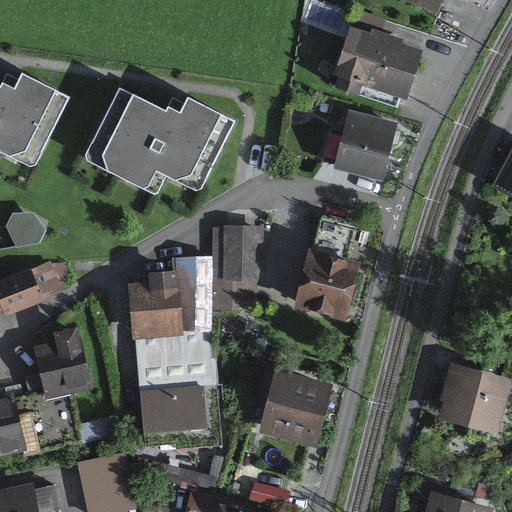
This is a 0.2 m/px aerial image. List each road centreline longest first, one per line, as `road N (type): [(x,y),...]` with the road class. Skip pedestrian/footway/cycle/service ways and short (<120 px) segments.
road 1 (residential): [(0,344),(261,186),(293,183),(397,214)]
road 2 (residential): [(387,511),(465,213),(511,96)]
road 3 (residential): [(320,511),(397,214)]
road 4 (residential): [(397,214),(434,123),(503,0)]
